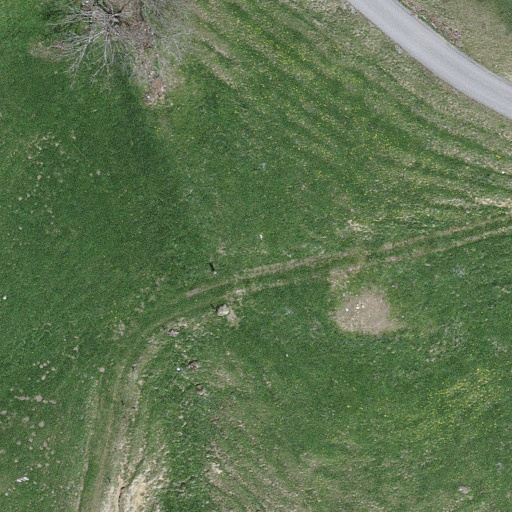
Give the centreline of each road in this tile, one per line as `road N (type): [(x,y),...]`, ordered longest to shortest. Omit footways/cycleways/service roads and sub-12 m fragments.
road 1 (track): [(511,226),(330,256),(156,313),(122,347),(108,385),(85,511)]
road 2 (unclassified): [(511,104),(371,0)]
